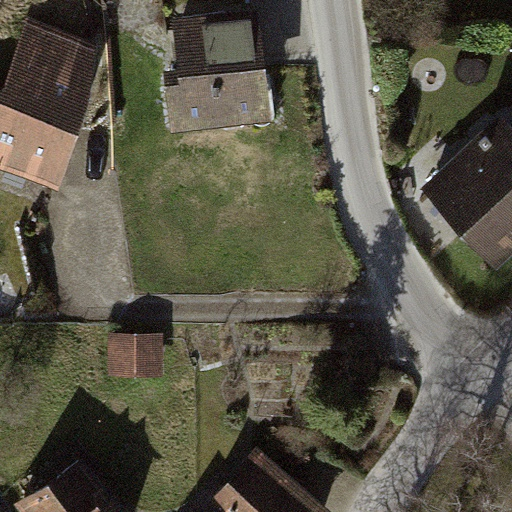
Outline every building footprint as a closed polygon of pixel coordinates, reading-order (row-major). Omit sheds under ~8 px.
[(270,19),(173,30),(185,135),(281,124),(270,19)] [(0,86),(0,169),(58,190),(105,51),(32,25),(10,89),(0,86)] [(511,123),(503,114),(423,185),(494,266),(511,250),(511,123)] [(160,340),(109,338),(108,375),(158,377),(160,340)] [(117,511),(84,465),(26,506),(30,511),(117,511)] [(305,511),(273,485),(250,511),(305,511)]
